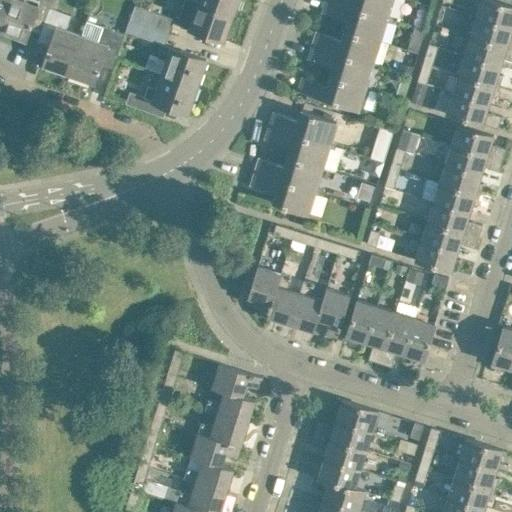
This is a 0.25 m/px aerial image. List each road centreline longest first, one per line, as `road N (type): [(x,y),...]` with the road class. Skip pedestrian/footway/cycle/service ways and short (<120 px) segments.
road 1 (residential): [(162,175),(229,119),(282,0)]
road 2 (residential): [(162,175),(144,135),(11,86),(0,74)]
road 3 (residential): [(301,365),(248,342),(220,306),(185,214)]
road 4 (residential): [(450,412),(511,220)]
road 5 (unclassified): [(0,245),(124,200),(162,175)]
road 6 (unclassified): [(162,175),(0,207)]
road 7 (residential): [(450,412),(301,365)]
road 8 (residential): [(301,365),(255,511)]
